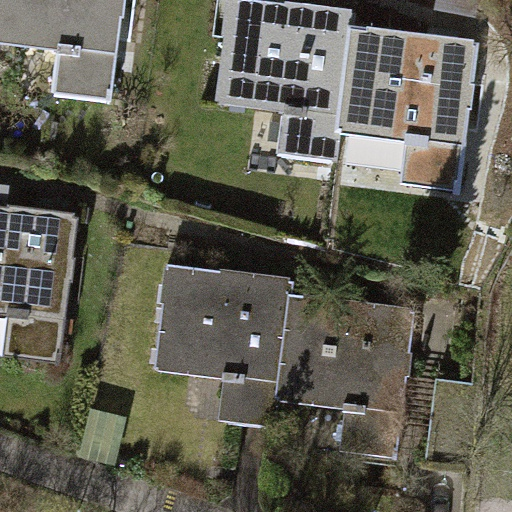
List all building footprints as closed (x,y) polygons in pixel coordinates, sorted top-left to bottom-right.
[(123,0),(0,0),(0,47),(60,54),(55,96),(113,102),(123,0)] [(355,14),(229,1),(218,109),(285,116),(280,160),(339,166),(342,137),(353,32),(355,14)] [(477,45),(353,32),(342,137),(409,144),(405,186),(462,192),(477,45)] [(75,218),(0,210),(0,319),(5,320),(0,364),(59,370),(62,341),(75,218)] [(291,279),(166,267),(154,375),(221,381),(217,425),(275,431),(278,402),(289,298),(291,279)] [(413,310),(289,298),(278,402),(345,409),(341,452),(398,458),(413,310)]
